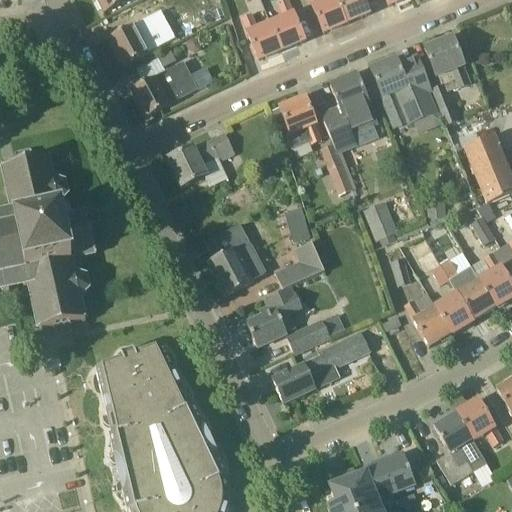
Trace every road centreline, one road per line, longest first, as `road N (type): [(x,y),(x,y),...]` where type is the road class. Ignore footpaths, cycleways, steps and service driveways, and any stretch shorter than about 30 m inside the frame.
road 1 (residential): [(129,154),(476,0)]
road 2 (residential): [(274,464),(129,154)]
road 3 (residential): [(274,464),(511,344)]
road 4 (residential): [(129,154),(69,36)]
